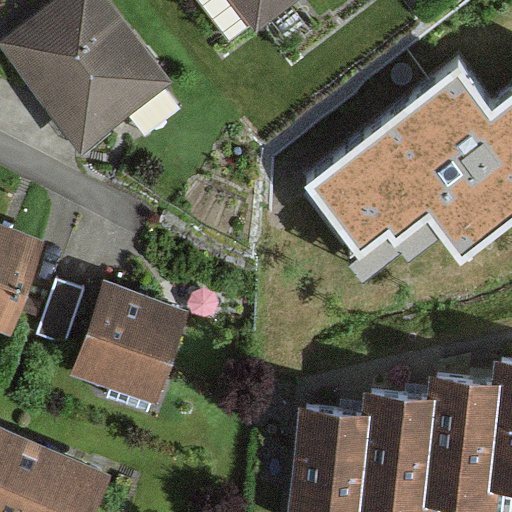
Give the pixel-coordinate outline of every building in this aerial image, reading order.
[(168,85),(101,0),(51,0),(0,39),(0,43),(83,151),(168,85)] [(289,0),(244,0),(262,22),(289,0)] [(511,84),(492,100),(459,58),(304,177),(360,250),(387,229),(394,238),(427,212),(460,255),(511,214),(511,84)] [(0,320),(4,322),(36,230),(0,217),(0,320)] [(185,300),(95,271),(64,366),(154,395),(185,300)] [(45,332),(71,338),(85,281),(59,275),(45,332)] [(511,484),(511,352),(496,352),(494,372),(486,483),(511,484)] [(486,483),(494,372),(428,367),(426,388),(418,499),(484,504),(486,483)] [(417,511),(418,499),(426,388),(362,383),(361,406),(352,511),(417,511)] [(352,511),(361,406),(294,401),(285,511),(352,511)] [(82,511),(101,467),(0,426),(0,511),(82,511)]
